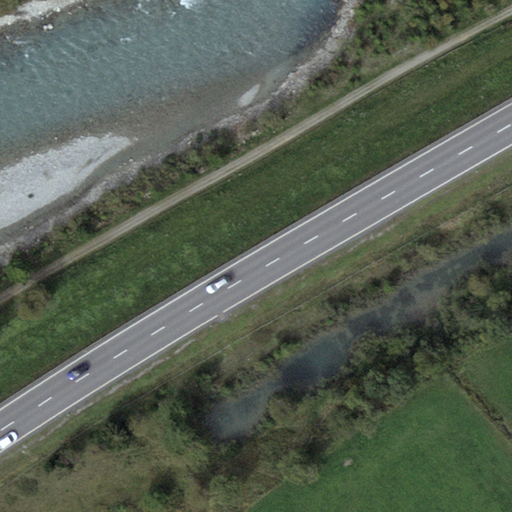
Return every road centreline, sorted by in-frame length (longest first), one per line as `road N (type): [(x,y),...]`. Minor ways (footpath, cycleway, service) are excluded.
road 1 (primary): [(511,123),(282,254),(0,433)]
road 2 (track): [(0,297),(511,9)]
